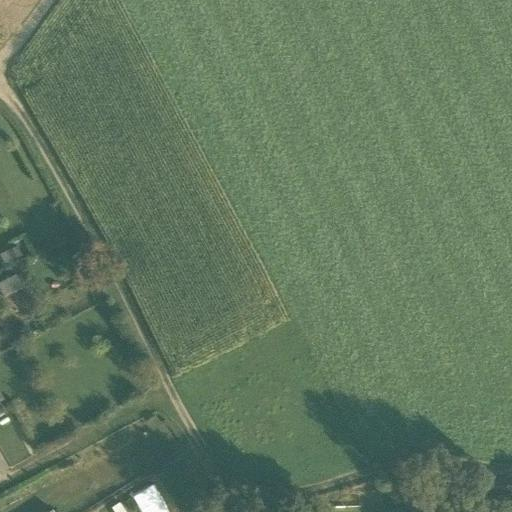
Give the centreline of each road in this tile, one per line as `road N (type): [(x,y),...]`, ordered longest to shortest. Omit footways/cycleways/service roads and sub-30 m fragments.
road 1 (track): [(511,472),(409,464),(277,494),(233,478),(195,436),(0,69)]
road 2 (track): [(16,475),(173,392)]
